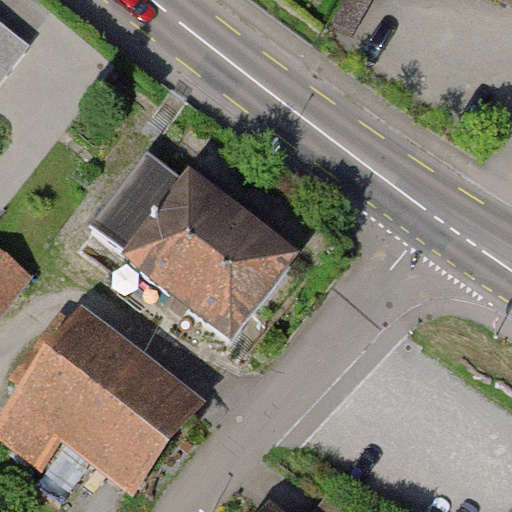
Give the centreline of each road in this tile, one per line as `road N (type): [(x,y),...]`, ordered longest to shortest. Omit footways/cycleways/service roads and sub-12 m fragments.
road 1 (residential): [(443,223),(411,247),(192,511)]
road 2 (primary): [(443,223),(154,0)]
